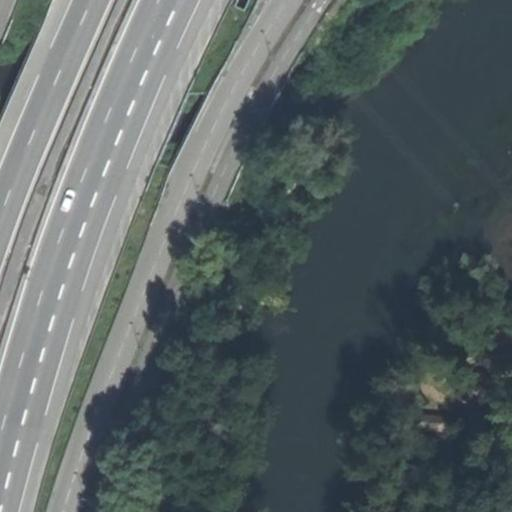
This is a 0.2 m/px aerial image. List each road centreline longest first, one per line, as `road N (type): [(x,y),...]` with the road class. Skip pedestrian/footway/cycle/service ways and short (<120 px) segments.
road 1 (unclassified): [(65,511),(83,447),(185,194),(240,78),(290,0)]
road 2 (trunk): [(0,439),(85,170),(156,0)]
road 3 (trunk): [(88,0),(0,224)]
